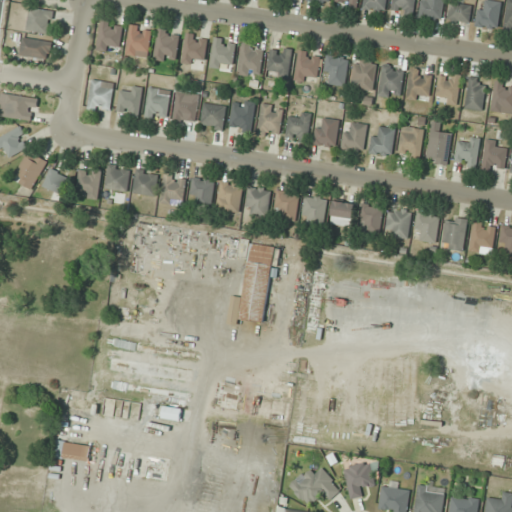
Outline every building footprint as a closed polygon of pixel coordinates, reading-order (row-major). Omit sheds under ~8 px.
[(365,0),(366,11),(388,11),(387,0),(365,0)] [(392,0),(392,13),(415,14),(415,0),(392,0)] [(424,0),(421,0),(419,17),(443,20),(445,0),(426,0),(427,0),(424,0)] [(500,1),(478,1),(478,28),(500,28),(500,1)] [(451,21),(470,23),(473,5),(453,2),(451,21)] [(28,31),(51,33),(53,10),(30,8),(28,31)] [(98,49),(119,51),(123,24),(102,21),(98,49)] [(153,29),(131,25),(126,54),(148,58),(153,29)] [(165,62),(166,55),(176,57),(181,34),(160,30),(154,59),(165,62)] [(208,37),(187,33),(182,67),(203,71),(208,37)] [(20,55),(50,61),(53,43),(23,37),(20,55)] [(234,65),(236,40),(214,38),(211,68),(221,69),(222,64),(234,65)] [(261,77),(264,46),(242,44),(239,75),(261,77)] [(268,74),(290,76),(292,49),(271,47),(268,74)] [(296,81),(318,83),(321,53),(299,51),(296,81)] [(323,73),(333,76),(331,83),(343,87),(351,60),(329,53),(323,73)] [(375,91),(377,61),(355,59),(352,89),(375,91)] [(403,97),(403,66),(382,66),(382,97),(403,97)] [(408,100),(431,102),(434,71),(411,69),(408,100)] [(457,105),(462,76),(440,72),(435,101),(457,105)] [(483,111),(488,80),(470,77),(465,108),(483,111)] [(89,111),(111,113),(115,83),(92,80),(89,111)] [(511,110),(511,83),(494,84),(494,111),(511,110)] [(117,111),(136,118),(146,90),(133,85),(130,95),(123,92),(117,111)] [(174,94),(153,87),(144,116),(164,122),(174,94)] [(174,121),(197,123),(200,94),(178,92),(174,121)] [(39,98),(7,94),(4,117),(36,121),(39,98)] [(255,102),(234,100),(232,131),(253,133),(255,102)] [(226,104),(203,104),(203,129),(226,129),(226,104)] [(258,136),(280,139),(284,107),(262,104),(258,136)] [(312,115),(291,111),(286,140),(308,144),(312,115)] [(338,119),(316,119),(316,147),(338,147),(338,119)] [(343,150),(364,153),(367,124),(345,122),(343,150)] [(391,156),(396,129),(375,126),(371,153),(391,156)] [(425,129),(403,126),(399,156),(421,159),(425,129)] [(32,146),(22,127),(0,137),(0,151),(6,149),(10,157),(32,146)] [(428,153),(437,155),(435,163),(446,166),(453,134),(432,130),(428,153)] [(458,143),(455,165),(476,168),(481,139),(469,137),(468,144),(458,143)] [(495,165),(502,168),(510,147),(491,140),(480,168),(492,173),(495,165)] [(48,162),(29,152),(15,180),(34,190),(48,162)] [(131,168),(110,166),(108,190),(128,192),(131,168)] [(44,187),(63,195),(70,176),(51,169),(44,187)] [(159,172),(137,169),(133,193),(156,197),(159,172)] [(100,199),(101,171),(79,170),(78,190),(87,190),(87,198),(100,199)] [(185,205),(187,177),(164,175),(162,204),(185,205)] [(215,180),(194,177),(190,203),(211,206),(215,180)] [(217,208),(239,213),(245,186),(222,181),(217,208)] [(268,216),(272,190),(250,186),(246,212),(268,216)] [(300,193),(278,191),(276,209),(285,210),(284,221),(297,222),(300,193)] [(328,197),(306,195),(303,222),(325,224),(328,197)] [(332,225),(353,226),(355,203),(333,202),(332,225)] [(381,234),(384,206),(362,204),(359,231),(381,234)] [(413,212),(391,207),(386,235),(408,239),(413,212)] [(441,216),(419,212),(414,239),(436,243),(441,216)] [(464,251),(467,219),(446,217),(443,249),(464,251)] [(132,269),(245,284),(243,298),(232,296),(229,323),(238,325),(239,318),(265,322),(276,241),(138,223),(132,269)] [(473,251),(495,250),(495,224),(472,225),(473,251)] [(501,246),(508,246),(508,256),(511,256),(511,226),(501,226),(501,246)] [(162,418),(181,421),(183,409),(164,406),(162,418)] [(92,446),(57,441),(55,456),(90,461),(92,446)] [(376,461),(345,466),(350,499),(362,497),(360,487),(380,484),(376,461)] [(290,486),(310,507),(325,492),(332,499),(342,489),(322,468),(316,474),(309,468),(290,486)] [(381,511),(408,511),(408,490),(402,490),(402,482),(382,482),(381,511)] [(414,511),(442,511),(446,489),(419,485),(414,511)] [(485,511),(511,511),(511,507),(511,492),(499,492),(498,500),(487,499),(485,511)] [(449,511),(477,511),(479,499),(452,496),(449,511)]
